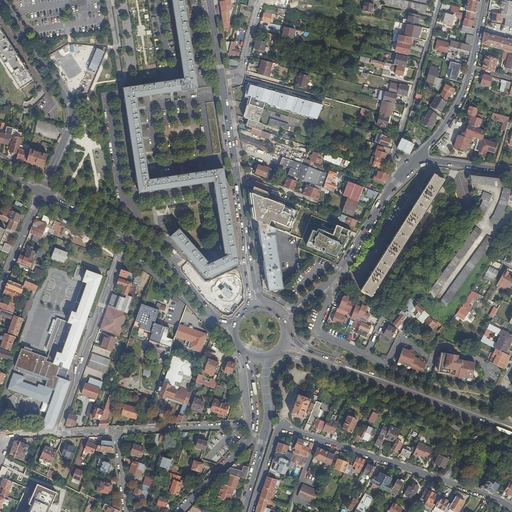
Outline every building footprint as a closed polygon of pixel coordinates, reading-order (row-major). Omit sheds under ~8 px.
[(139,194),(214,182),(225,254),(227,254),(227,256),(220,260),(219,259),(217,260),(215,261),(215,262),(207,265),(206,264),(207,262),(179,230),(170,237),(176,245),(178,247),(178,246),(190,260),(190,261),(192,263),(192,262),(206,278),(220,272),(220,273),(223,271),(225,270),(224,270),(238,264),(235,243),(235,242),(235,241),(235,240),(234,240),(232,221),(232,220),(232,219),(231,219),(228,196),(228,194),(228,193),(227,193),(223,169),(149,181),(136,98),(197,89),(194,66),(191,48),(188,27),(185,7),(184,0),(172,0),(176,20),(177,20),(177,25),(176,25),(178,35),(179,34),(180,45),(179,46),(181,55),(182,55),(182,60),(181,60),(184,79),(123,89),(139,194)] [(398,0),(366,0),(428,13),(429,6),(398,0)] [(478,2),(469,0),(466,11),(468,12),(462,32),(475,35),(476,30),(472,29),(476,13),(478,2)] [(503,15),(511,16),(511,11),(511,2),(504,1),(503,5),(501,5),(501,8),(503,9),(501,14),(503,15)] [(376,5),(366,3),(364,12),(374,14),(376,5)] [(232,11),(232,6),(221,8),(225,32),(229,32),(231,24),(230,24),(228,13),(226,14),(226,12),(232,11)] [(265,13),(263,22),(271,24),(272,17),(275,18),(276,16),(275,16),(276,12),(267,10),(266,14),(265,13)] [(412,13),(409,24),(419,26),(422,15),(412,13)] [(499,14),(494,13),(492,22),(500,23),(500,22),(502,22),(503,15),(501,14),(499,14)] [(447,14),(444,24),(452,26),(455,16),(447,14)] [(409,24),(406,23),(404,35),(419,38),(421,27),(419,26),(409,24)] [(0,27),(0,57),(21,90),(34,81),(15,51),(0,27)] [(284,33),(283,37),(294,40),(296,30),(283,27),(282,31),(284,32),(284,33)] [(511,44),(507,43),(506,46),(504,45),(506,41),(499,39),(498,43),(495,43),(497,37),(484,33),(482,44),(504,51),(511,53),(511,44)] [(472,46),(474,36),(467,34),(465,44),(472,46)] [(400,35),(398,43),(411,45),(412,38),(400,35)] [(265,52),(267,44),(267,43),(257,40),(255,49),(265,52)] [(435,49),(448,53),(449,46),(450,43),(438,40),(435,49)] [(449,46),(470,52),(472,46),(465,44),(451,40),(450,43),(449,46)] [(232,43),(229,52),(229,54),(240,56),(241,51),(235,50),(236,44),(232,43)] [(411,45),(398,43),(396,52),(408,55),(411,45)] [(331,70),(329,75),(332,76),(338,51),(333,50),(328,69),(331,70)] [(407,56),(396,54),(394,64),(405,67),(407,56)] [(372,60),(361,57),(360,61),(375,65),(382,67),(382,68),(385,69),(385,66),(393,67),(392,71),(396,73),(396,75),(403,76),(405,68),(397,66),(395,65),(386,63),(386,64),(372,60)] [(486,57),(482,69),(495,72),(496,67),(495,67),(497,60),(486,57)] [(273,63),(264,61),(261,70),(260,70),(259,75),(269,78),(273,63)] [(447,64),(446,66),(450,67),(449,69),(446,68),(444,75),(451,77),(452,71),(453,68),(454,65),(451,64),(450,65),(447,64)] [(441,70),(431,67),(429,75),(430,75),(428,83),(426,82),(425,87),(433,89),(436,77),(439,78),(441,70)] [(312,78),(302,75),(300,83),(299,83),(298,87),(309,90),(312,78)] [(490,83),(492,77),(484,75),(481,84),(489,87),(489,86),(491,87),(492,84),(490,83)] [(442,80),(437,78),(433,90),(438,92),(442,80)] [(400,84),(391,81),(388,92),(397,94),(400,84)] [(323,104),(248,83),(244,96),(251,98),(249,105),(263,109),(264,103),(316,120),(323,104)] [(410,86),(400,84),(397,94),(407,96),(410,86)] [(449,101),(452,96),(455,90),(447,86),(440,97),(448,102),(449,101)] [(383,100),(395,103),(397,94),(388,92),(385,91),(383,100)] [(447,103),(438,97),(432,106),(441,112),(447,103)] [(395,103),(383,100),(379,113),(392,116),(395,103)] [(245,119),(249,120),(260,123),(264,110),(263,109),(249,105),(245,119)] [(477,109),(470,107),(468,115),(472,116),(475,117),(477,109)] [(435,118),(437,115),(434,113),(429,110),(427,113),(428,114),(422,124),(431,129),(438,120),(435,118)] [(392,116),(379,113),(376,125),(387,128),(388,125),(390,125),(392,116)] [(492,113),(491,118),(503,122),(501,129),(506,131),(506,129),(508,123),(510,118),(492,113)] [(475,117),(472,116),(468,125),(479,129),(479,127),(482,120),(475,117)] [(247,127),(253,129),(262,131),(264,125),(260,123),(249,120),(247,127)] [(272,120),(269,127),(288,133),(290,126),(272,120)] [(60,134),(61,127),(38,121),(36,128),(60,134)] [(454,148),(466,152),(468,148),(470,148),(471,145),(471,144),(471,143),(470,143),(470,140),(471,140),(472,137),(478,139),(482,140),(483,138),(485,131),(481,130),(479,129),(468,125),(464,134),(462,133),(461,137),(458,136),(454,148)] [(5,135),(3,144),(8,145),(11,135),(12,135),(13,129),(7,127),(5,135)] [(261,136),(260,136),(270,140),(272,135),(262,131),(253,129),(252,133),(261,136)] [(385,136),(381,135),(380,139),(382,140),(380,144),(389,147),(391,140),(385,138),(385,136)] [(240,136),(241,142),(258,148),(260,143),(240,136)] [(18,154),(21,145),(23,138),(16,137),(14,143),(12,143),(10,152),(18,154)] [(412,143),(402,138),(397,148),(410,155),(414,145),(412,143)] [(487,139),(483,138),(482,140),(479,151),(479,152),(480,154),(482,155),(484,154),(484,153),(485,153),(486,153),(487,153),(487,152),(488,151),(495,153),(498,142),(496,141),(496,142),(495,143),(487,141),(487,139)] [(17,159),(27,162),(30,152),(21,150),(21,149),(23,149),(24,146),(21,145),(18,154),(17,159)] [(377,157),(385,159),(387,154),(391,155),(392,150),(385,147),(385,149),(378,147),(376,155),(374,154),(373,156),(375,156),(377,157)] [(30,152),(27,162),(44,167),(46,162),(48,156),(44,154),(43,155),(34,152),(35,151),(30,150),(30,152)] [(319,154),(314,153),(311,161),(316,163),(319,154)] [(377,157),(375,156),(375,158),(376,158),(373,167),(382,170),(385,160),(377,158),(377,157)] [(302,165),(283,157),(280,166),(290,170),(291,169),(299,172),(302,165)] [(353,163),(343,160),(341,166),(351,169),(353,163)] [(290,170),(288,175),(316,185),(321,172),(302,165),(299,172),(291,169),(290,170)] [(265,178),(269,169),(264,167),(264,168),(258,166),(255,174),(265,178)] [(321,172),(316,185),(323,188),(329,175),(321,172)] [(387,182),(390,175),(380,172),(378,177),(375,176),(375,178),(376,178),(375,182),(383,185),(385,181),(387,182)] [(436,176),(434,175),(424,191),(423,190),(422,191),(421,193),(423,194),(408,217),(406,216),(406,218),(405,219),(406,220),(390,246),(388,245),(387,246),(386,248),(388,249),(373,273),(372,272),(371,273),(370,274),(372,275),(361,291),(371,298),(445,181),(444,181),(445,180),(443,179),(443,180),(442,179),(444,176),(439,173),(436,176)] [(334,181),(336,177),(329,175),(323,188),(328,190),(330,187),(335,189),(336,185),(331,183),(332,180),(334,181)] [(506,180),(471,176),(472,183),(504,187),(506,180)] [(264,184),(256,181),(254,187),(258,189),(268,193),(268,191),(266,190),(267,189),(263,187),(264,184)] [(358,201),(364,187),(348,181),(343,195),(358,201)] [(378,197),(380,193),(365,188),(364,192),(367,193),(365,196),(375,199),(376,196),(378,197)] [(511,190),(504,188),(501,201),(495,215),(491,221),(496,225),(501,220),(508,203),(511,190)] [(252,193),(248,193),(253,220),(268,226),(271,220),(292,228),(299,211),(252,193)] [(493,197),(484,193),(481,200),(483,201),(478,212),(485,216),(493,197)] [(342,212),(348,215),(350,211),(352,212),(354,213),(358,202),(348,199),(342,212)] [(23,211),(13,207),(12,208),(13,209),(10,216),(5,214),(3,217),(9,220),(18,224),(22,216),(21,216),(23,211)] [(3,217),(0,215),(0,219),(8,223),(6,230),(12,233),(16,234),(17,232),(15,231),(19,224),(18,224),(9,220),(3,217)] [(355,228),(357,221),(348,217),(346,224),(355,228)] [(268,226),(253,220),(255,234),(259,233),(260,242),(256,243),(260,267),(264,266),(265,275),(281,273),(282,273),(280,263),(279,263),(275,240),(276,240),(276,235),(276,234),(277,230),(268,226)] [(42,239),(43,239),(47,228),(48,225),(35,221),(34,224),(39,226),(39,228),(41,228),(40,230),(32,228),(29,234),(35,236),(42,239)] [(354,232),(332,224),(329,233),(314,227),(313,231),(307,229),(301,244),(337,260),(354,232)] [(6,230),(0,227),(0,249),(8,253),(11,246),(5,243),(3,247),(0,245),(4,236),(10,238),(12,233),(6,230)] [(482,232),(476,228),(428,294),(434,298),(482,232)] [(494,241),(488,237),(441,303),(447,307),(494,241)] [(34,261),(37,253),(32,251),(33,248),(29,246),(24,258),(34,261)] [(68,254),(55,249),(52,259),(64,264),(68,254)] [(20,256),(17,262),(31,268),(34,261),(24,258),(20,256)] [(490,268),(489,267),(482,278),(484,279),(487,273),(487,274),(490,268)] [(63,338),(78,343),(84,329),(86,329),(90,319),(87,318),(102,277),(77,268),(73,279),(83,282),(87,284),(77,314),(72,312),(63,338)] [(493,284),(500,273),(490,268),(487,274),(487,273),(484,279),(493,284)] [(41,280),(44,272),(37,269),(33,277),(41,280)] [(129,273),(121,270),(119,276),(127,279),(129,273)] [(505,272),(504,273),(499,282),(510,288),(511,284),(511,277),(508,275),(508,274),(505,272)] [(128,314),(141,277),(136,276),(133,284),(132,284),(127,300),(112,295),(108,307),(110,307),(128,314)] [(229,302),(233,301),(236,299),(239,296),(240,292),(240,289),(240,285),(238,282),(235,279),(231,277),(227,276),(223,277),(219,279),(216,283),(215,287),(215,291),(216,295),(218,298),(221,301),(225,302),(229,302)] [(281,278),(262,281),(263,288),(278,295),(283,290),(282,285),(283,285),(283,281),(282,281),(281,278)] [(132,283),(120,279),(118,285),(125,287),(122,295),(127,296),(132,283)] [(24,288),(23,287),(15,284),(9,281),(6,288),(21,294),(24,288)] [(87,284),(83,282),(72,312),(77,314),(87,284)] [(36,293),(38,287),(37,287),(37,288),(25,283),(23,287),(24,288),(33,291),(36,293)] [(398,284),(390,295),(391,296),(397,290),(403,296),(406,292),(398,284)] [(488,293),(476,286),(472,292),(485,299),(488,293)] [(21,294),(6,288),(3,294),(13,298),(19,300),(21,294)] [(469,296),(474,299),(482,304),(485,299),(472,292),(469,296)] [(469,296),(456,316),(464,321),(470,312),(465,309),(466,309),(468,310),(474,299),(469,296)] [(340,303),(338,309),(350,314),(353,304),(348,302),(349,299),(344,297),(341,304),(340,303)] [(15,309),(18,303),(11,300),(9,307),(15,309)] [(401,317),(394,325),(399,329),(415,309),(418,305),(419,304),(414,300),(412,302),(409,300),(405,305),(409,308),(408,310),(410,311),(408,313),(407,312),(405,314),(402,312),(399,316),(401,317)] [(494,319),(500,307),(489,301),(488,304),(495,308),(490,317),(494,319)] [(9,307),(0,303),(0,310),(5,312),(13,315),(15,309),(9,307)] [(159,311),(142,304),(135,322),(141,324),(140,329),(152,334),(150,342),(160,345),(159,349),(168,352),(167,353),(169,354),(174,341),(167,338),(170,329),(155,324),(159,311)] [(368,308),(368,307),(363,304),(360,312),(357,319),(360,321),(363,322),(367,324),(370,316),(366,314),(368,308)] [(418,305),(415,309),(420,313),(416,317),(418,319),(425,310),(418,305)] [(120,337),(128,314),(110,307),(108,312),(107,311),(101,328),(103,329),(103,331),(120,337)] [(350,314),(338,309),(337,312),(352,318),(353,315),(350,314)] [(0,310),(0,319),(1,317),(11,320),(14,315),(13,315),(5,312),(0,310)] [(439,326),(440,327),(441,326),(436,322),(436,321),(431,316),(430,317),(425,312),(418,319),(423,324),(425,322),(433,330),(437,326),(437,327),(439,326)] [(345,317),(336,314),(333,322),(341,326),(345,317)] [(8,333),(17,336),(24,319),(14,316),(8,333)] [(360,330),(369,334),(371,327),(366,325),(362,323),(360,330)] [(392,339),(397,329),(390,326),(391,325),(388,323),(384,330),(387,332),(385,335),(387,336),(389,338),(392,339)] [(180,325),(176,337),(186,341),(185,345),(188,346),(188,348),(200,353),(207,335),(193,330),(189,329),(180,325)] [(501,336),(511,341),(511,335),(490,325),(488,329),(501,336)] [(5,334),(3,341),(13,345),(15,337),(5,334)] [(112,352),(116,340),(106,336),(101,349),(112,352)] [(481,342),(496,350),(511,357),(511,353),(511,351),(508,350),(511,341),(501,336),(497,345),(483,338),(481,342)] [(38,400),(49,405),(50,404),(41,429),(41,430),(51,430),(54,428),(70,382),(65,380),(69,370),(78,343),(63,338),(54,365),(51,364),(47,374),(50,375),(49,378),(48,378),(46,385),(45,388),(44,387),(43,386),(38,400)] [(13,345),(3,341),(0,348),(10,352),(13,345)] [(0,349),(0,357),(11,361),(14,354),(0,349)] [(412,351),(410,351),(404,349),(397,365),(423,375),(427,365),(421,362),(421,360),(415,358),(416,356),(414,355),(415,353),(414,351),(412,351)] [(496,350),(490,363),(504,370),(511,357),(496,350)] [(459,356),(442,353),(442,357),(438,356),(435,372),(459,377),(459,379),(473,382),(476,364),(464,362),(458,361),(459,358),(459,356)] [(106,374),(111,361),(93,355),(88,368),(106,374)] [(184,416),(192,390),(179,386),(183,375),(190,377),(195,363),(189,361),(173,355),(162,385),(157,385),(155,392),(160,395),(159,397),(166,399),(167,397),(183,403),(182,405),(179,415),(178,414),(176,423),(181,422),(184,415),(184,416)] [(219,363),(218,363),(209,360),(205,369),(207,369),(206,372),(206,374),(212,376),(214,375),(215,372),(219,363)] [(228,363),(224,362),(221,372),(228,374),(227,377),(231,378),(236,364),(230,362),(230,363),(228,363)] [(8,389),(38,400),(43,386),(39,385),(38,385),(37,388),(22,383),(24,378),(14,374),(8,389)] [(100,390),(103,383),(92,379),(90,386),(100,390)] [(211,380),(209,384),(208,387),(214,389),(215,389),(216,385),(217,382),(211,380)] [(97,400),(100,390),(90,386),(85,384),(82,394),(97,400)] [(104,412),(101,421),(98,427),(107,427),(108,427),(109,421),(107,421),(116,395),(110,394),(104,412)] [(299,395),(291,415),(303,419),(311,400),(299,395)] [(167,397),(166,399),(182,405),(183,403),(167,397)] [(192,408),(201,411),(201,412),(205,403),(195,399),(192,408)] [(218,414),(222,404),(218,403),(218,401),(215,400),(211,410),(213,411),(213,412),(218,414)] [(307,424),(312,426),(315,420),(319,410),(322,404),(317,402),(316,403),(311,415),(307,424)] [(225,405),(222,404),(218,414),(223,415),(224,414),(226,415),(229,405),(226,404),(225,405)] [(137,420),(140,409),(125,405),(121,416),(137,420)] [(104,412),(96,409),(93,418),(101,421),(104,412)] [(319,421),(323,411),(319,410),(315,420),(316,420),(314,427),(313,427),(322,431),(325,423),(319,421)] [(378,415),(374,413),(369,422),(374,425),(378,415)] [(77,418),(69,415),(66,423),(74,426),(77,418)] [(351,416),(349,415),(343,429),(352,433),(357,420),(350,417),(351,416)] [(326,424),(323,431),(330,434),(330,433),(330,432),(335,433),(335,432),(339,424),(335,422),(337,418),(333,416),(329,425),(326,424)] [(452,424),(450,430),(463,437),(465,435),(467,431),(452,424)] [(362,437),(361,438),(370,442),(372,437),(371,436),(371,435),(374,436),(376,432),(367,427),(362,437)] [(385,439),(389,430),(384,427),(376,445),(380,447),(383,440),(385,441),(385,439)] [(395,443),(401,432),(391,427),(389,430),(385,439),(395,443)] [(332,440),(337,441),(340,435),(335,432),(335,433),(334,435),(332,440)] [(403,438),(400,436),(396,443),(392,450),(397,452),(398,449),(400,450),(403,444),(400,443),(403,438)] [(482,439),(478,437),(476,437),(474,440),(473,442),(471,445),(476,447),(478,442),(480,443),(482,439)] [(302,447),(305,442),(299,439),(293,453),(295,454),(293,455),(287,453),(285,460),(293,463),(295,464),(296,462),(299,456),(302,447)] [(205,450),(208,443),(199,440),(196,447),(205,450)] [(12,443),(12,444),(14,445),(10,455),(13,456),(13,457),(14,458),(21,443),(21,442),(14,442),(12,443)] [(29,446),(21,443),(14,458),(23,461),(29,446)] [(432,449),(419,443),(414,455),(420,458),(420,456),(428,459),(432,449)] [(96,447),(89,444),(86,451),(94,454),(96,447)] [(285,460),(287,453),(289,447),(279,444),(275,456),(285,460)] [(72,459),(75,451),(72,449),(73,448),(66,445),(61,455),(72,459)] [(141,457),(144,449),(134,445),(132,454),(136,456),(136,457),(138,457),(138,456),(141,457)] [(307,458),(308,455),(310,451),(302,447),(299,456),(300,457),(301,455),(307,458)] [(52,465),(57,453),(52,451),(45,448),(40,460),(52,465)] [(314,459),(331,466),(335,456),(318,448),(314,459)] [(409,459),(411,453),(404,449),(401,455),(409,459)] [(451,457),(441,452),(435,464),(444,469),(451,457)] [(305,466),(310,455),(308,455),(307,458),(301,455),(300,457),(299,456),(296,462),(305,466)] [(293,463),(285,460),(275,456),(270,470),(285,476),(288,468),(289,468),(289,467),(291,467),(293,463)] [(115,465),(116,465),(115,460),(104,457),(103,461),(104,461),(102,467),(100,466),(98,471),(108,474),(111,464),(115,465)] [(162,471),(168,473),(169,469),(171,470),(173,462),(161,458),(159,466),(163,467),(162,471)] [(362,470),(366,461),(357,458),(354,465),(353,467),(356,468),(355,472),(359,474),(361,470),(362,470)] [(351,471),(353,467),(348,465),(349,464),(338,460),(335,469),(345,473),(347,469),(351,471)] [(201,473),(204,464),(194,461),(191,470),(201,473)] [(141,476),(144,465),(133,462),(130,473),(141,476)] [(234,463),(225,473),(235,476),(240,478),(246,479),(249,468),(243,466),(242,471),(234,469),(237,466),(237,465),(234,463)] [(371,478),(376,468),(371,466),(371,467),(368,466),(364,474),(370,477),(371,478)] [(343,479),(346,481),(351,471),(347,469),(345,473),(343,479)] [(225,473),(222,477),(228,479),(227,484),(225,484),(225,485),(228,486),(231,487),(235,476),(225,473)] [(185,485),(187,479),(180,477),(175,475),(172,474),(170,480),(173,481),(169,493),(178,496),(181,484),(185,485)] [(380,487),(386,477),(381,474),(378,480),(374,478),(372,483),(374,484),(372,487),(378,491),(380,487)] [(240,478),(235,476),(231,487),(234,488),(237,489),(240,478)] [(391,480),(386,477),(380,487),(389,492),(391,488),(388,486),(391,480)] [(147,492),(151,493),(155,480),(147,478),(142,491),(147,492)] [(284,483),(268,478),(261,498),(274,502),(278,491),(274,490),(275,486),(279,488),(280,485),(283,486),(284,483)] [(494,485),(489,492),(500,496),(503,492),(498,489),(500,486),(498,485),(500,483),(498,482),(500,480),(498,479),(494,485)] [(2,496),(6,497),(7,498),(13,483),(4,480),(1,487),(5,489),(2,496)] [(109,491),(111,492),(113,485),(112,485),(112,482),(104,480),(104,483),(102,483),(101,489),(98,488),(97,492),(108,495),(109,491)] [(395,498),(404,482),(401,480),(401,482),(398,480),(391,493),(394,495),(393,497),(395,498)] [(480,488),(481,489),(489,492),(494,485),(489,481),(484,487),(483,486),(482,486),(481,487),(480,488)] [(45,511),(46,511),(47,511),(56,493),(37,484),(29,504),(32,505),(28,511),(45,511)] [(410,487),(408,487),(404,494),(413,499),(418,490),(413,487),(414,485),(412,484),(410,487)] [(225,485),(222,485),(218,499),(224,501),(228,486),(225,485)] [(231,487),(228,486),(224,501),(231,503),(232,501),(229,500),(230,495),(232,495),(233,494),(234,488),(231,487)] [(314,505),(319,493),(303,486),(298,498),(314,505)] [(142,491),(134,488),(133,490),(135,491),(134,494),(136,494),(135,500),(141,501),(144,502),(147,492),(142,491)] [(438,494),(437,496),(436,497),(433,495),(434,494),(426,490),(421,499),(426,502),(422,510),(425,511),(427,511),(429,509),(433,511),(440,499),(440,498),(442,495),(439,493),(438,494)] [(0,494),(0,509),(1,510),(3,504),(8,506),(9,502),(5,500),(6,497),(2,496),(1,495),(0,494)] [(369,507),(374,499),(366,494),(361,503),(369,507)] [(168,503),(170,499),(160,496),(156,510),(159,511),(162,511),(165,507),(165,508),(166,505),(167,503),(168,503)] [(458,511),(465,503),(456,497),(451,505),(449,509),(454,511),(458,511)] [(274,502),(261,498),(258,506),(255,511),(269,511),(271,510),(266,508),(268,504),(272,505),(272,504),(276,506),(277,503),(274,502)] [(351,511),(358,501),(355,499),(348,510),(351,511),(350,511),(351,511)] [(449,509),(451,505),(447,503),(448,502),(443,499),(442,501),(440,499),(433,511),(432,511),(446,511),(447,511),(449,509)] [(366,511),(369,507),(361,503),(355,511),(366,511)]
